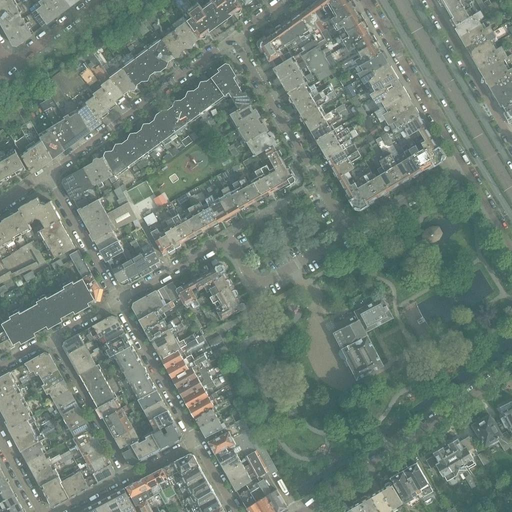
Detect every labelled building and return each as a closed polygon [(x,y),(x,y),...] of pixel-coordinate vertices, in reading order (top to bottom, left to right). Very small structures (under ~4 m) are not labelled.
[(16,5),(13,0),(0,0),(0,20),(4,28),(22,18),(20,14),(21,14),(20,13),(24,11),(19,3),(16,5)] [(70,6),(66,0),(41,0),(34,6),(47,23),(70,6)] [(211,0),(206,4),(208,6),(222,25),(227,21),(227,19),(226,18),(230,15),(219,0),(211,0)] [(219,0),(230,15),(234,12),(235,13),(239,12),(241,8),(241,7),(235,0),(219,0)] [(303,11),(300,14),(311,33),(314,31),(317,35),(321,32),(318,27),(315,22),(318,20),(319,20),(315,12),(320,9),(323,7),(322,5),(318,0),(311,5),(310,4),(307,5),(307,6),(305,8),(304,7),(302,9),(303,11)] [(318,0),(322,5),(323,7),(327,15),(333,11),(351,0),(318,0)] [(335,16),(330,19),(333,25),(356,11),(354,7),(356,6),(352,0),(351,0),(333,11),(335,16)] [(439,0),(438,1),(441,6),(444,6),(448,12),(468,0),(439,0)] [(456,25),(475,14),(469,2),(471,1),(470,0),(468,0),(448,12),(452,18),(451,19),(450,21),(452,25),(455,25),(454,25),(455,25),(456,25)] [(199,4),(194,8),(197,13),(210,30),(214,27),(215,28),(217,29),(222,25),(208,6),(206,4),(201,7),(199,4)] [(47,23),(34,6),(29,10),(31,13),(42,27),(47,23)] [(251,11),(247,6),(245,7),(243,9),(247,15),(249,13),(251,11)] [(190,15),(186,18),(187,21),(200,38),(205,38),(207,34),(206,33),(210,30),(197,13),(194,8),(188,12),(190,15)] [(320,9),(315,12),(319,20),(324,17),(322,13),(323,13),(320,9)] [(356,11),(333,25),(339,35),(345,32),(365,20),(361,14),(359,15),(356,11)] [(456,31),(456,32),(458,35),(460,35),(461,36),(481,24),(478,18),(483,15),(480,11),(475,14),(456,25),(458,28),(458,29),(457,29),(456,31)] [(152,12),(146,16),(151,24),(157,20),(155,17),(152,12)] [(292,20),(286,24),(296,40),(298,44),(301,42),(306,39),(305,36),(311,33),(300,14),(299,12),(295,14),(293,15),(291,18),(292,20)] [(22,18),(4,28),(13,45),(17,45),(32,34),(28,28),(31,26),(29,23),(26,24),(23,18),(22,18)] [(345,32),(339,35),(342,40),(346,46),(369,32),(366,28),(368,27),(365,20),(345,32)] [(187,21),(174,30),(187,47),(187,48),(192,47),(193,43),(200,38),(187,21)] [(149,31),(143,23),(136,28),(142,36),(149,31)] [(280,25),(275,28),(286,46),(289,44),(292,48),(299,44),(298,44),(296,40),(286,24),(282,27),(280,25)] [(467,46),(468,45),(492,31),(489,26),(484,29),(481,24),(461,36),(460,38),(462,42),(465,42),(466,41),(468,45),(467,46)] [(126,35),(134,30),(130,25),(123,30),(123,31),(126,35)] [(257,44),(257,45),(258,47),(258,48),(261,53),(263,51),(263,52),(264,52),(269,61),(281,54),(279,50),(286,46),(275,28),(270,32),(271,35),(270,36),(268,37),(266,38),(264,36),(259,39),(260,40),(257,42),(257,44)] [(174,30),(162,40),(174,57),(179,57),(180,53),(180,52),(187,47),(174,30)] [(326,30),(321,32),(325,39),(327,43),(332,40),(326,30)] [(473,57),(494,44),(491,40),(496,37),(492,31),(468,45),(470,49),(469,49),(469,50),(468,52),(470,56),(472,56),(473,57)] [(369,32),(346,46),(349,51),(354,48),(357,53),(377,41),(373,35),(371,36),(369,32)] [(325,39),(317,44),(318,45),(320,47),(325,44),(327,43),(325,39)] [(162,40),(149,49),(163,68),(166,66),(168,63),(167,62),(174,57),(162,40)] [(357,53),(340,63),(346,73),(355,68),(359,66),(380,53),(378,49),(381,48),(377,41),(357,53)] [(308,44),(303,47),(305,50),(306,52),(312,49),(308,44)] [(480,66),(504,52),(501,46),(496,49),(494,44),(473,57),(472,59),(474,63),(477,62),(477,63),(477,62),(478,62),(480,66),(479,66),(480,66)] [(136,51),(131,45),(128,48),(133,54),(136,51)] [(273,68),(277,75),(278,75),(281,80),(324,55),(324,54),(320,47),(318,45),(312,49),(306,52),(305,50),(303,51),(293,57),(292,55),(291,56),(285,60),(273,68)] [(149,49),(136,58),(148,75),(155,70),(156,72),(160,70),(163,68),(149,49)] [(90,50),(81,56),(82,58),(98,80),(113,101),(117,99),(118,101),(124,97),(123,94),(107,74),(102,67),(91,51),(90,50)] [(359,66),(355,68),(361,78),(387,63),(384,59),(386,58),(387,57),(384,52),(383,51),(380,53),(359,66)] [(289,52),(282,56),(285,60),(291,56),(289,52)] [(504,52),(480,66),(482,70),(481,70),(480,73),(482,77),(482,76),(484,76),(485,77),(511,62),(511,61),(511,55),(508,58),(504,52)] [(281,54),(269,61),(273,68),(285,60),(282,56),(281,54)] [(331,54),(326,58),(331,67),(332,68),(337,65),(331,54)] [(324,55),(281,80),(282,81),(284,86),(288,93),(331,67),(326,58),(324,55)] [(81,56),(71,63),(73,65),(89,87),(105,110),(109,107),(110,110),(116,105),(113,101),(98,80),(82,58),(81,56)] [(149,76),(148,75),(136,58),(123,68),(135,85),(142,80),(143,80),(147,80),(149,76)] [(491,87),(492,87),(511,75),(511,64),(511,62),(485,77),(485,78),(484,79),(484,80),(486,83),(489,83),(490,83),(492,86),(491,87)] [(71,63),(62,70),(63,72),(79,93),(89,87),(73,65),(71,63)] [(387,63),(361,78),(368,88),(371,86),(395,72),(391,66),(389,67),(387,63)] [(123,68),(118,71),(115,67),(113,65),(109,68),(106,64),(105,64),(102,67),(107,74),(123,94),(129,89),(130,90),(134,89),(136,85),(135,85),(123,68)] [(214,77),(213,77),(225,94),(228,91),(232,97),(241,92),(232,77),(235,75),(229,65),(226,64),(219,69),(221,71),(214,77)] [(331,67),(288,93),(290,96),(291,97),(289,99),(292,103),(316,89),(313,84),(319,81),(331,74),(334,72),(332,68),(331,67)] [(62,70),(52,77),(53,78),(53,79),(59,87),(66,96),(69,101),(72,99),(79,93),(63,72),(62,70)] [(374,92),(371,94),(374,99),(399,84),(397,80),(398,79),(395,72),(371,86),(374,92)] [(497,98),(511,89),(511,75),(492,87),(495,90),(494,91),(494,90),(493,91),(494,91),(492,93),(494,97),(497,97),(497,98)] [(212,103),(225,94),(213,77),(206,83),(206,82),(201,82),(199,86),(200,87),(212,103)] [(48,89),(35,97),(52,127),(58,138),(65,149),(77,140),(72,131),(67,122),(66,121),(65,119),(65,118),(64,117),(56,103),(66,96),(59,87),(53,79),(53,78),(45,84),(48,89)] [(399,84),(374,99),(380,109),(407,93),(403,87),(401,88),(399,84)] [(350,98),(356,95),(350,85),(344,88),(350,98)] [(316,89),(292,103),(293,105),(294,107),(297,107),(298,110),(299,112),(334,91),(331,86),(319,93),(316,89)] [(89,87),(79,93),(98,118),(101,116),(103,118),(109,114),(105,110),(89,87)] [(199,113),(212,103),(200,87),(193,92),(193,91),(188,92),(187,96),(187,97),(199,113)] [(496,100),(498,104),(501,104),(502,104),(502,103),(504,107),(511,102),(511,89),(497,98),(496,100)] [(334,91),(299,112),(302,116),(301,118),(303,122),(306,126),(308,126),(311,130),(346,109),(343,104),(325,115),(323,111),(320,106),(337,96),(334,91)] [(241,92),(232,97),(232,98),(233,99),(234,102),(237,106),(239,110),(248,104),(251,102),(245,93),(243,95),(241,92)] [(79,93),(72,99),(78,110),(79,112),(90,131),(101,122),(98,118),(79,93)] [(380,109),(375,112),(381,123),(386,120),(411,104),(409,100),(411,99),(407,93),(380,109)] [(351,99),(356,109),(361,106),(356,96),(351,99)] [(186,122),(199,113),(187,97),(180,102),(180,101),(175,101),(174,105),(174,106),(186,122)] [(506,111),(503,113),(509,123),(511,121),(511,102),(504,107),(506,111)] [(20,104),(11,110),(14,115),(12,115),(24,136),(42,166),(52,158),(40,138),(38,135),(20,104)] [(231,115),(230,115),(232,119),(238,129),(257,118),(259,116),(255,110),(253,111),(248,104),(239,110),(231,115)] [(411,104),(386,120),(389,125),(393,123),(396,128),(417,114),(419,113),(415,107),(414,108),(411,104)] [(174,133),(186,122),(174,106),(167,111),(167,110),(163,111),(160,113),(174,133)] [(237,106),(228,111),(231,115),(239,110),(237,106)] [(367,117),(361,106),(356,109),(362,119),(367,117)] [(227,109),(220,113),(224,120),(230,115),(231,115),(228,111),(227,109)] [(346,109),(311,130),(313,135),(312,137),(313,139),(314,141),(334,129),(331,125),(349,114),(346,109)] [(68,115),(64,117),(65,118),(65,119),(66,121),(67,122),(72,131),(77,140),(90,131),(79,112),(78,110),(68,115)] [(148,124),(161,142),(164,146),(168,143),(172,140),(169,136),(174,133),(160,113),(157,115),(155,119),(156,120),(149,125),(148,124)] [(392,130),(394,134),(395,136),(401,133),(404,138),(409,134),(415,131),(419,129),(424,126),(424,125),(425,123),(423,119),(423,120),(421,119),(420,119),(417,114),(396,128),(392,130)] [(207,115),(203,118),(207,123),(211,129),(217,125),(211,117),(209,119),(207,115)] [(374,127),(367,117),(362,120),(363,120),(365,124),(365,125),(366,125),(369,130),(374,127)] [(257,118),(238,129),(244,138),(246,142),(247,142),(265,131),(267,130),(263,123),(261,125),(258,120),(257,118)] [(135,134),(148,151),(161,142),(148,124),(144,124),(142,128),(143,129),(136,134),(135,134)] [(334,130),(315,141),(317,145),(320,145),(322,149),(349,132),(346,128),(344,130),(341,125),(334,130)] [(375,126),(369,130),(372,135),(378,132),(375,126)] [(424,126),(419,129),(422,134),(425,140),(421,142),(425,148),(435,165),(444,160),(443,159),(444,156),(445,156),(436,142),(434,141),(424,126)] [(47,130),(38,135),(40,138),(52,158),(65,149),(58,138),(52,127),(47,130)] [(354,130),(322,149),(325,154),(323,156),(325,158),(327,158),(328,159),(353,144),(350,139),(358,135),(354,130)] [(265,131),(247,142),(255,156),(266,150),(273,146),(276,144),(272,137),(269,139),(265,131)] [(415,131),(409,134),(413,140),(418,137),(415,131)] [(194,132),(190,135),(194,141),(198,138),(194,132)] [(370,133),(365,137),(369,143),(374,140),(370,133)] [(130,139),(125,142),(138,159),(148,151),(135,134),(131,134),(129,138),(130,139)] [(409,134),(404,138),(408,145),(414,142),(413,140),(409,134)] [(32,173),(42,166),(24,136),(14,143),(32,173)] [(188,137),(181,142),(185,147),(192,142),(188,137)] [(353,144),(328,159),(332,166),(357,151),(363,147),(369,143),(365,137),(353,144)] [(404,138),(397,142),(401,149),(404,153),(399,155),(411,176),(412,176),(414,177),(418,175),(417,175),(418,173),(420,171),(423,170),(408,145),(404,138)] [(116,145),(115,149),(127,167),(138,159),(125,142),(121,145),(121,144),(116,145)] [(414,142),(408,145),(423,170),(425,168),(427,167),(428,167),(429,168),(434,165),(435,165),(425,148),(419,151),(414,142)] [(168,143),(164,146),(172,157),(179,152),(175,147),(172,149),(168,143)] [(275,166),(286,187),(292,184),(292,183),(295,182),(296,179),(294,176),(295,176),(291,169),(290,169),(289,167),(287,166),(286,167),(280,157),(281,156),(282,155),(279,150),(277,150),(276,151),(273,146),(266,150),(275,166)] [(363,147),(357,151),(360,157),(361,157),(367,154),(363,147)] [(6,155),(15,170),(17,174),(26,169),(15,149),(6,155)] [(115,176),(127,167),(115,149),(111,152),(110,152),(106,152),(104,156),(105,157),(115,176)] [(235,149),(230,152),(234,158),(239,155),(235,149)] [(388,149),(382,153),(386,158),(391,155),(388,149)] [(357,151),(332,166),(335,170),(334,171),(334,173),(336,176),(337,176),(338,177),(338,176),(338,177),(345,173),(348,171),(354,168),(351,162),(360,157),(357,151)] [(382,166),(377,169),(380,175),(389,190),(390,189),(390,190),(392,190),(395,188),(396,186),(398,185),(400,183),(391,168),(386,158),(382,153),(379,155),(380,161),(380,162),(382,166)] [(17,174),(15,170),(6,155),(0,157),(0,165),(7,178),(8,179),(17,174)] [(391,155),(386,158),(391,168),(400,183),(403,182),(405,180),(405,181),(407,181),(411,179),(410,179),(411,177),(411,176),(399,155),(394,158),(392,155),(391,155)] [(254,156),(243,162),(245,167),(257,161),(254,156)] [(103,181),(109,177),(112,183),(117,180),(115,176),(105,157),(99,160),(97,159),(94,160),(94,163),(93,163),(103,181)] [(365,161),(359,165),(363,172),(378,196),(380,195),(383,194),(385,194),(385,195),(388,192),(389,191),(388,190),(389,190),(380,175),(375,178),(369,168),(365,161)] [(91,165),(83,169),(93,187),(96,184),(99,189),(103,186),(101,182),(103,181),(93,163),(91,165)] [(265,165),(260,168),(273,191),(278,188),(279,189),(280,190),(286,187),(275,166),(268,170),(265,165)] [(257,176),(252,179),(263,199),(269,196),(269,194),(270,194),(269,193),(273,191),(260,168),(254,171),(257,176)] [(74,174),(73,175),(83,192),(93,187),(83,169),(74,174)] [(227,171),(222,174),(224,179),(230,176),(227,171)] [(363,172),(358,175),(363,185),(358,188),(368,205),(373,202),(373,201),(373,200),(373,199),(375,198),(378,196),(363,172)] [(345,173),(338,177),(348,193),(347,193),(348,193),(347,195),(352,203),(355,209),(356,209),(358,210),(359,210),(364,207),(367,205),(368,205),(358,188),(354,183),(351,184),(348,179),(345,173)] [(72,198),(83,192),(73,175),(64,179),(63,183),(72,198)] [(244,177),(238,180),(251,204),(256,201),(258,202),(263,199),(252,179),(246,182),(244,177)] [(235,188),(230,191),(240,209),(241,210),(243,211),(247,208),(247,207),(247,206),(251,204),(238,180),(233,183),(235,188)] [(241,210),(240,209),(230,191),(227,186),(221,190),(224,194),(219,197),(230,218),(236,215),(236,213),(241,210)] [(116,189),(113,190),(119,199),(116,201),(120,207),(128,202),(123,192),(120,187),(116,189)] [(194,195),(190,197),(195,205),(207,228),(212,225),(212,226),(214,227),(219,225),(219,223),(218,221),(208,203),(205,198),(202,192),(195,196),(194,195)] [(211,195),(205,198),(208,203),(218,221),(223,219),(223,220),(225,221),(230,218),(219,197),(214,200),(211,195)] [(37,197),(19,208),(20,210),(20,211),(25,220),(27,219),(29,224),(33,221),(32,220),(37,217),(40,218),(43,223),(41,223),(44,228),(45,227),(46,228),(59,221),(60,220),(61,220),(50,201),(45,204),(44,203),(42,202),(40,203),(37,197)] [(78,210),(87,205),(89,204),(86,198),(75,204),(78,210)] [(87,225),(106,215),(98,199),(93,202),(89,204),(87,205),(78,210),(87,225)] [(95,240),(112,230),(133,221),(137,219),(128,202),(120,207),(106,215),(87,225),(95,240)] [(192,213),(186,216),(197,236),(203,233),(203,231),(202,231),(207,228),(195,205),(189,208),(192,213)] [(173,209),(169,211),(172,217),(185,240),(190,238),(190,239),(192,239),(197,236),(186,216),(181,219),(176,210),(174,211),(173,209)] [(20,210),(2,220),(2,221),(3,220),(14,239),(32,229),(29,224),(27,219),(25,220),(20,211),(20,210)] [(172,217),(162,223),(166,230),(176,248),(181,246),(181,244),(180,243),(185,240),(172,217)] [(137,219),(133,221),(136,230),(141,227),(137,219)] [(44,228),(40,230),(50,248),(69,238),(70,238),(60,220),(59,221),(46,228),(45,227),(44,228)] [(0,222),(0,248),(14,241),(3,221),(0,222)] [(157,228),(151,232),(164,255),(169,252),(171,254),(175,252),(175,249),(176,248),(166,230),(160,233),(157,228)] [(427,232),(427,233),(431,239),(432,241),(435,239),(437,238),(440,233),(437,229),(432,228),(430,230),(427,231),(427,232)] [(101,250),(118,241),(112,230),(95,240),(101,250)] [(70,238),(69,238),(50,248),(55,258),(75,247),(70,238)] [(33,241),(29,243),(32,248),(31,249),(32,251),(37,248),(33,241)] [(118,241),(101,250),(106,260),(110,258),(115,255),(122,251),(123,250),(118,241)] [(138,256),(143,253),(137,243),(132,245),(138,256)] [(143,253),(152,270),(162,265),(153,248),(152,248),(149,243),(140,248),(143,253)] [(122,251),(128,261),(133,259),(127,248),(123,250),(122,251)] [(99,288),(78,250),(69,255),(75,264),(82,278),(94,299),(96,302),(96,301),(99,288)] [(133,259),(142,276),(152,270),(143,253),(138,256),(133,259)] [(122,264),(132,281),(142,276),(133,259),(128,261),(122,264)] [(56,262),(51,264),(54,270),(59,267),(56,262)] [(132,281),(122,264),(112,270),(120,284),(125,285),(132,281)] [(198,289),(204,286),(225,274),(223,270),(224,270),(224,268),(223,265),(220,264),(217,266),(216,268),(216,269),(208,273),(208,272),(206,272),(203,274),(202,275),(203,276),(195,280),(193,279),(190,281),(189,283),(190,283),(188,284),(191,289),(197,287),(198,289)] [(225,274),(204,286),(208,292),(212,289),(215,294),(232,285),(231,284),(232,284),(232,282),(230,279),(229,279),(228,279),(226,276),(225,274)] [(73,281),(69,284),(77,299),(82,309),(89,305),(87,302),(94,299),(82,278),(74,283),(73,281)] [(180,296),(175,289),(172,282),(135,303),(133,307),(133,308),(140,319),(172,301),(180,296)] [(65,288),(56,293),(68,313),(74,310),(76,313),(82,309),(77,299),(69,284),(64,286),(65,288)] [(194,309),(200,306),(191,289),(188,284),(182,287),(181,286),(175,289),(180,296),(186,307),(191,304),(194,309)] [(234,290),(232,285),(215,294),(210,297),(213,302),(218,299),(221,304),(237,296),(237,295),(238,295),(238,293),(236,290),(235,289),(234,290)] [(46,296),(42,299),(50,314),(56,324),(62,320),(61,317),(68,313),(56,293),(47,298),(46,296)] [(221,304),(215,308),(222,318),(240,308),(240,309),(242,310),(245,308),(245,306),(244,303),(242,303),(241,303),(237,296),(221,304)] [(393,318),(382,297),(380,298),(354,312),(359,320),(366,332),(375,327),(393,318)] [(39,303),(30,308),(41,328),(47,325),(49,328),(56,324),(50,314),(42,299),(38,301),(39,303)] [(140,319),(145,329),(163,319),(160,314),(174,305),(172,301),(140,319)] [(20,311),(15,314),(23,329),(29,339),(35,335),(34,332),(41,328),(30,308),(21,313),(20,311)] [(12,318),(2,323),(10,339),(13,344),(20,340),(22,343),(29,339),(23,329),(15,314),(11,316),(12,318)] [(111,316),(88,329),(92,337),(98,334),(119,323),(116,318),(111,316)] [(145,329),(151,339),(181,322),(178,317),(167,323),(164,318),(163,319),(145,329)] [(334,333),(337,340),(342,349),(340,349),(339,351),(338,353),(339,355),(340,358),(342,359),(344,360),(346,360),(346,359),(357,379),(383,365),(366,332),(359,320),(334,333)] [(181,322),(151,339),(156,348),(175,338),(172,333),(183,326),(181,322)] [(119,323),(98,334),(100,337),(103,335),(107,342),(124,332),(119,323)] [(213,330),(211,326),(204,330),(200,332),(202,336),(203,336),(213,330)] [(105,353),(102,354),(105,359),(112,355),(131,344),(124,332),(107,342),(110,348),(107,350),(109,353),(107,355),(105,353)] [(63,346),(67,354),(84,344),(79,334),(64,342),(63,346)] [(175,338),(156,348),(162,358),(196,339),(193,335),(178,343),(175,338)] [(211,347),(222,341),(222,340),(220,335),(208,342),(211,347)] [(198,344),(205,340),(203,336),(202,336),(196,339),(198,344)] [(0,354),(15,346),(13,344),(10,339),(0,344),(0,354)] [(196,339),(162,358),(167,368),(186,357),(182,351),(185,350),(188,350),(198,344),(196,339)] [(67,354),(73,364),(90,355),(84,344),(67,354)] [(131,344),(112,355),(138,399),(156,390),(131,344)] [(28,374),(35,370),(52,360),(49,354),(45,352),(45,353),(20,367),(24,376),(28,374)] [(201,362),(207,359),(204,354),(195,360),(194,362),(190,364),(186,357),(167,368),(173,378),(201,362)] [(73,364),(79,374),(96,365),(90,355),(73,364)] [(207,359),(201,362),(203,365),(215,358),(213,355),(207,359)] [(58,370),(52,360),(35,370),(38,374),(40,373),(43,378),(58,370)] [(201,362),(173,378),(178,387),(201,374),(199,369),(204,366),(203,365),(201,362)] [(97,365),(96,365),(79,374),(97,408),(115,398),(97,365)] [(31,378),(38,374),(35,370),(28,374),(31,378)] [(63,379),(58,370),(43,378),(46,384),(43,385),(46,389),(63,379)] [(0,396),(18,387),(9,372),(0,377),(0,396)] [(22,384),(31,379),(31,378),(28,374),(24,376),(19,379),(22,384)] [(178,387),(184,397),(212,381),(210,377),(204,380),(201,374),(178,387)] [(63,379),(46,389),(48,394),(51,393),(53,398),(69,389),(63,379)] [(184,397),(189,407),(208,396),(205,390),(208,389),(210,389),(215,386),(212,381),(184,397)] [(18,387),(0,396),(0,409),(2,412),(3,412),(4,413),(25,401),(18,387)] [(32,392),(30,393),(32,397),(38,394),(35,387),(31,389),(32,392)] [(74,399),(69,389),(53,398),(57,404),(54,405),(56,409),(74,399)] [(156,390),(138,399),(138,400),(143,409),(162,399),(156,390)] [(189,407),(194,417),(223,401),(221,395),(216,398),(215,400),(214,400),(211,395),(208,396),(189,407)] [(97,408),(103,418),(121,408),(115,398),(97,408)] [(227,398),(223,401),(194,417),(200,427),(220,416),(218,411),(230,404),(229,402),(228,398),(227,398)] [(80,409),(74,399),(56,409),(58,413),(61,412),(64,418),(80,409)] [(167,409),(162,399),(143,409),(149,419),(167,409)] [(25,401),(4,413),(5,415),(3,415),(7,422),(7,424),(9,428),(34,416),(25,401)] [(509,403),(500,407),(502,411),(502,412),(505,416),(501,418),(505,427),(509,426),(511,432),(511,401),(510,402),(509,402),(509,403)] [(103,418),(109,427),(127,418),(121,408),(103,418)] [(80,409),(64,418),(67,424),(65,425),(67,429),(85,419),(80,409)] [(173,419),(167,409),(149,419),(155,430),(173,419)] [(51,419),(47,412),(43,415),(47,422),(51,419)] [(232,415),(222,420),(220,416),(200,427),(206,437),(236,422),(232,415)] [(9,428),(15,439),(37,428),(34,422),(36,420),(34,416),(9,428)] [(236,422),(206,437),(215,454),(226,448),(228,452),(237,447),(233,438),(235,437),(246,431),(254,428),(247,416),(236,422)] [(489,416),(487,416),(482,419),(481,421),(479,417),(472,421),(474,425),(473,425),(486,446),(498,439),(504,449),(511,444),(511,441),(507,432),(500,435),(489,416)] [(109,427),(114,437),(132,428),(127,418),(109,427)] [(55,424),(53,419),(46,423),(48,427),(55,424)] [(85,419),(67,429),(69,433),(71,431),(75,438),(91,429),(85,419)] [(155,430),(152,431),(161,449),(181,439),(182,435),(173,419),(155,430)] [(15,439),(21,450),(40,440),(45,437),(58,430),(55,424),(48,427),(39,432),(37,428),(15,439)] [(114,437),(120,448),(131,442),(138,438),(132,428),(114,437)] [(262,443),(254,428),(246,431),(257,451),(268,472),(275,468),(277,471),(268,455),(266,450),(262,443)] [(75,438),(74,438),(77,445),(76,446),(77,448),(96,438),(91,429),(75,438)] [(138,438),(131,442),(141,460),(161,449),(152,431),(147,434),(146,435),(147,437),(139,441),(138,439),(138,438)] [(246,431),(235,437),(249,464),(252,469),(254,473),(257,478),(255,479),(260,487),(262,491),(275,511),(279,511),(287,507),(276,489),(266,473),(268,472),(257,451),(246,431)] [(448,448),(462,473),(476,465),(473,458),(468,451),(475,447),(469,436),(459,442),(458,439),(449,444),(451,447),(448,448)] [(96,438),(77,448),(78,450),(80,449),(83,456),(101,447),(96,438)] [(46,451),(43,446),(40,440),(21,450),(27,461),(44,453),(46,451)] [(141,460),(131,442),(120,448),(129,463),(133,465),(133,464),(141,460)] [(101,447),(83,456),(87,463),(85,464),(86,466),(106,455),(101,447)] [(215,454),(220,463),(237,455),(238,454),(237,453),(236,453),(234,450),(229,453),(228,452),(226,448),(215,454)] [(462,473),(448,448),(444,450),(443,448),(434,453),(435,455),(426,460),(430,468),(438,464),(448,481),(462,473)] [(44,453),(27,461),(34,473),(50,464),(52,463),(61,458),(59,455),(50,459),(49,457),(46,458),(44,453)] [(61,458),(63,462),(73,456),(71,453),(61,458)] [(485,453),(480,456),(479,457),(484,465),(490,462),(485,453)] [(189,454),(162,468),(168,479),(169,481),(174,478),(172,475),(179,471),(181,474),(198,465),(199,465),(193,455),(189,454)] [(88,468),(80,472),(84,479),(111,464),(106,455),(86,466),(88,468)] [(220,463),(226,473),(242,464),(237,455),(220,463)] [(50,464),(34,473),(40,484),(57,475),(59,474),(56,468),(52,463),(50,464)] [(416,463),(403,470),(415,490),(418,495),(420,499),(433,491),(416,463)] [(111,464),(84,479),(89,488),(113,475),(115,471),(114,471),(111,464)] [(226,473),(231,482),(247,473),(246,472),(252,469),(249,464),(244,467),(242,464),(226,473)] [(185,481),(179,484),(181,488),(204,475),(199,465),(198,465),(181,474),(185,481)] [(0,511),(23,511),(0,467),(0,511)] [(153,473),(161,488),(163,491),(171,485),(169,481),(168,479),(162,468),(153,473)] [(403,470),(390,478),(402,498),(406,503),(418,495),(415,490),(403,470)] [(57,475),(40,484),(41,486),(42,489),(51,505),(49,505),(50,507),(54,508),(55,507),(54,506),(68,498),(69,498),(72,497),(73,497),(74,497),(75,497),(75,496),(75,495),(82,491),(83,492),(84,492),(85,492),(86,491),(86,490),(86,489),(89,488),(84,479),(80,472),(80,471),(74,474),(73,473),(60,480),(57,475)] [(153,473),(144,478),(150,489),(154,496),(159,493),(163,500),(176,493),(171,485),(163,491),(161,488),(153,473)] [(231,482),(236,491),(245,485),(255,479),(257,478),(254,473),(248,476),(247,473),(231,482)] [(204,475),(181,488),(183,492),(187,498),(192,495),(209,485),(204,475)] [(475,487),(469,475),(465,477),(471,489),(475,487)] [(136,482),(144,497),(145,500),(147,499),(147,500),(154,496),(150,489),(144,478),(136,482)] [(136,482),(125,488),(131,499),(138,511),(153,511),(152,510),(147,500),(147,499),(145,500),(144,497),(136,482)] [(380,489),(393,511),(404,505),(391,483),(388,482),(385,484),(385,485),(384,487),(381,489),(380,489)] [(192,495),(187,498),(192,508),(215,495),(210,485),(209,485),(192,495)] [(236,491),(243,502),(248,511),(261,511),(256,502),(250,493),(245,485),(236,491)] [(261,511),(275,511),(262,491),(260,487),(250,493),(256,502),(261,511)] [(124,488),(114,494),(121,508),(123,511),(133,511),(136,511),(124,488)] [(380,511),(391,511),(393,511),(380,489),(371,495),(380,511)] [(506,490),(500,494),(503,500),(510,496),(506,490)] [(114,494),(104,499),(111,511),(123,511),(121,508),(114,494)] [(221,505),(215,495),(192,508),(194,511),(209,511),(221,505)] [(360,501),(366,511),(380,511),(371,495),(367,497),(365,496),(361,498),(360,501)] [(111,511),(104,499),(94,504),(98,511),(111,511)] [(366,511),(360,501),(360,500),(359,499),(353,503),(353,504),(354,505),(350,507),(353,511),(366,511)]
